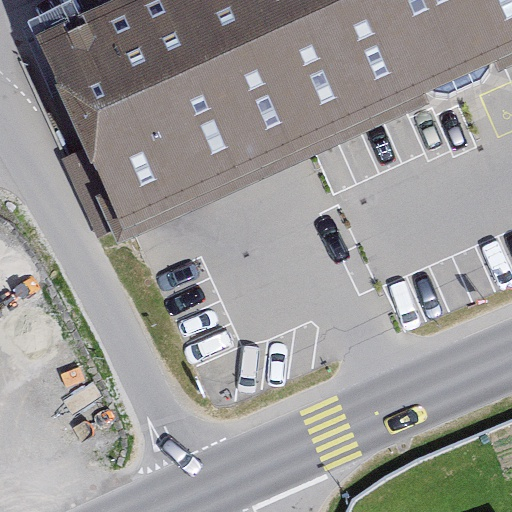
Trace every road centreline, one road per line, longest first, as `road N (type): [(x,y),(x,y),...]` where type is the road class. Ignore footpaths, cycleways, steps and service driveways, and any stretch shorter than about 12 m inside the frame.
road 1 (residential): [(0,149),(115,323),(198,488)]
road 2 (primary): [(511,354),(234,472)]
